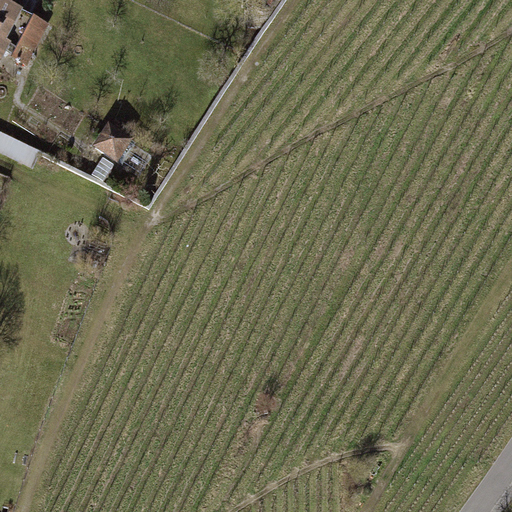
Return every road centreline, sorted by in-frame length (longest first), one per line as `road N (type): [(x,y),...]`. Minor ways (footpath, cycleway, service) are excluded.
road 1 (track): [(23,511),(108,304),(310,0)]
road 2 (track): [(511,54),(160,223)]
road 3 (track): [(368,511),(402,444),(316,464),(237,511)]
road 4 (track): [(402,444),(511,271)]
